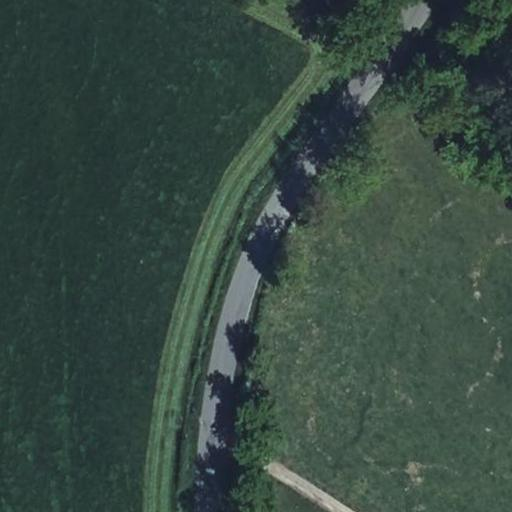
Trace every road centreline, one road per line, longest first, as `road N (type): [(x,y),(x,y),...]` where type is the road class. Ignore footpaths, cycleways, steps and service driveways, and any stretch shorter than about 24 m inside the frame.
road 1 (secondary): [(425,0),(272,215),(223,368),(211,511)]
road 2 (track): [(214,442),(343,511)]
